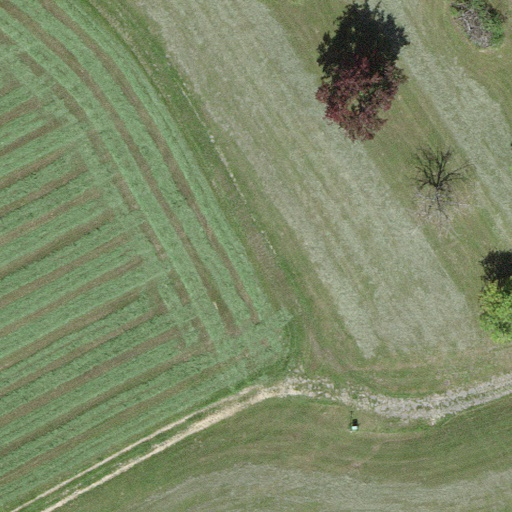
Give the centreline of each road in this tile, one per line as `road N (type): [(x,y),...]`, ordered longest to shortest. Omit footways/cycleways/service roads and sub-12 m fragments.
road 1 (track): [(284,388),(299,324),(156,52),(110,0)]
road 2 (track): [(284,388),(226,410),(34,511)]
road 3 (track): [(511,384),(456,405),(383,408),(284,388)]
